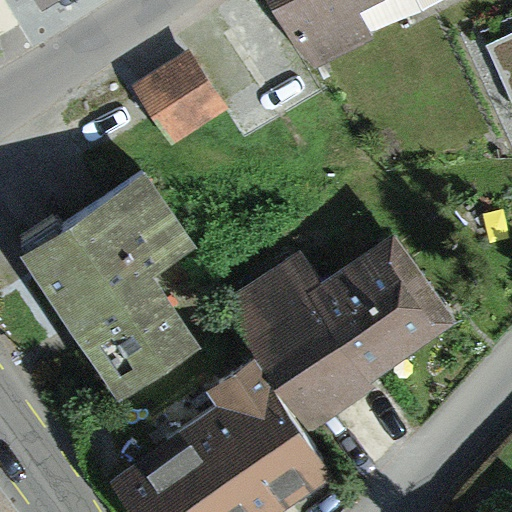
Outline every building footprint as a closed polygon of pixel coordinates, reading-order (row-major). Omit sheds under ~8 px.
[(270,0),(310,75),(377,40),(362,10),(381,0),(270,0)] [(511,33),(487,45),(511,98),(511,33)] [(137,84),(177,142),(224,110),(185,52),(137,84)] [(124,397),(202,346),(153,272),(195,244),(143,168),(24,248),(124,397)] [(112,480),(133,511),(280,511),(334,476),(305,434),(376,386),(369,377),(452,322),(392,233),(322,280),(303,252),(221,308),(257,361),(210,393),(220,407),(112,480)]
